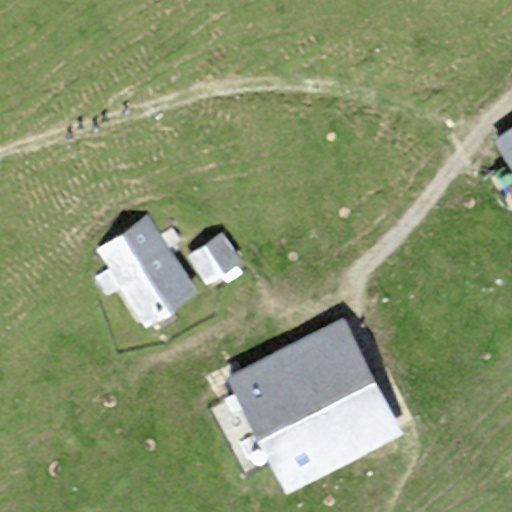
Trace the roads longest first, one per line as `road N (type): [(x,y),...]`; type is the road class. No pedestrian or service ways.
road 1 (track): [(350,291),(479,133)]
road 2 (track): [(161,357),(350,291)]
